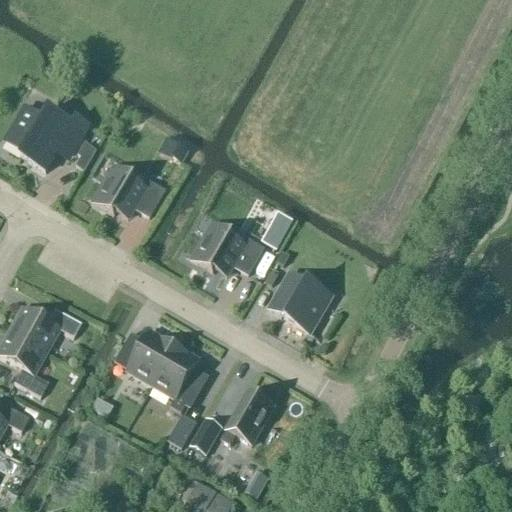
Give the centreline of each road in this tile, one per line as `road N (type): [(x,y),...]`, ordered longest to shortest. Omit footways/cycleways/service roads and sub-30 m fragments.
road 1 (residential): [(361,411),(29,218)]
road 2 (unclassified): [(361,411),(511,116)]
